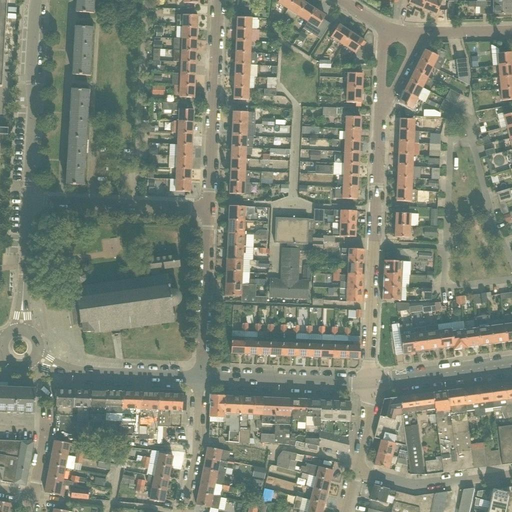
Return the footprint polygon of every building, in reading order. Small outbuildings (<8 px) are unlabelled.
[(76,0),(76,13),(91,14),(91,0),(76,0)] [(293,0),(279,0),(277,3),(287,10),(293,0)] [(298,0),(293,0),(287,10),(297,16),(305,4),(298,0)] [(409,0),(408,4),(422,9),(425,0),(409,0)] [(425,0),(422,9),(436,15),(441,2),(435,0),(425,0)] [(480,15),(493,15),(510,15),(510,3),(485,2),(475,2),(475,8),(477,8),(480,8),(480,15)] [(305,4),(297,16),(307,22),(307,23),(315,11),(305,4)] [(248,16),(249,7),(241,6),(240,16),(248,16)] [(325,17),(315,11),(307,23),(307,22),(303,29),(320,40),(330,24),(323,20),(325,17)] [(182,28),(197,28),(197,16),(183,16),(177,15),(176,27),(182,28)] [(251,19),(237,18),(237,30),(250,30),(251,19)] [(336,30),(330,38),(335,41),(343,29),(336,24),(333,28),(336,30)] [(75,28),(72,75),(87,76),(88,61),(89,61),(90,44),(89,44),(90,29),(75,28)] [(197,28),(182,28),(182,36),(182,39),(196,40),(197,28)] [(335,41),(343,46),(351,34),(343,29),(335,41)] [(250,42),(250,30),(237,30),(236,41),(250,42)] [(302,43),(307,36),(302,32),(297,40),(302,43)] [(343,46),(350,50),(358,38),(351,34),(343,46)] [(350,50),(355,54),(360,46),(363,47),(365,43),(358,38),(350,50)] [(196,40),(182,39),(176,39),(174,39),(173,50),(174,50),(174,51),(196,52),(196,40)] [(249,54),(250,42),(236,41),(236,53),(249,54)] [(173,63),(181,63),(195,63),(196,52),(174,51),(173,56),(173,63)] [(445,60),(438,57),(425,51),(420,61),(433,68),(432,68),(439,71),(445,60)] [(249,54),(236,53),(235,65),(249,66),(256,66),(256,54),(249,54)] [(497,54),(499,66),(511,64),(511,60),(511,53),(497,54)] [(466,57),(455,58),(457,80),(468,84),(466,57)] [(420,61),(414,72),(427,78),(432,68),(433,68),(420,61)] [(181,63),(181,67),(180,74),(195,75),(195,63),(181,63)] [(500,78),(511,76),(511,64),(499,66),(500,78)] [(248,77),(249,66),(235,65),(235,77),(248,77)] [(348,74),(347,80),(362,80),(362,72),(357,71),(357,74),(348,74)] [(409,82),(422,89),(427,78),(414,72),(409,82)] [(180,74),(172,74),(172,77),(172,86),(176,86),(194,86),(195,75),(180,74)] [(511,76),(500,78),(501,89),(511,88),(511,76)] [(248,77),(235,77),(234,88),(249,89),(254,89),(254,77),(248,77)] [(276,85),(276,79),(267,78),(266,85),(267,85),(267,90),(276,90),(276,85)] [(362,80),(347,80),(347,88),(361,89),(362,80)] [(417,99),(422,89),(409,82),(404,93),(417,99)] [(176,87),(180,88),(179,98),(188,98),(193,98),(194,86),(176,86),(176,87)] [(234,100),(247,101),(248,101),(249,89),(234,88),(234,100)] [(361,89),(347,88),(347,97),(361,98),(361,89)] [(502,101),(511,100),(511,88),(501,89),(502,101)] [(86,91),(71,90),(69,138),(84,138),(84,124),(86,124),(87,107),(85,107),(86,91)] [(460,95),(450,90),(448,94),(458,99),(460,95)] [(404,93),(399,103),(411,110),(417,99),(404,93)] [(346,103),(356,104),(356,106),(360,107),(361,98),(347,97),(346,103)] [(426,103),(439,110),(441,106),(427,100),(426,103)] [(444,100),(441,106),(439,110),(449,114),(455,105),(444,100)] [(193,110),(187,110),(187,104),(172,104),(172,115),(179,116),(178,122),(192,122),(193,110)] [(322,116),(328,116),(336,116),(337,108),(322,108),(322,116)] [(233,112),(233,124),(247,125),(247,113),(233,112)] [(511,113),(503,116),(506,127),(511,125),(511,113)] [(359,130),(360,118),(346,117),(346,129),(359,130)] [(400,119),(399,131),(414,132),(414,120),(400,119)] [(178,122),(173,122),(170,124),(170,130),(173,133),(178,133),(178,134),(192,134),(192,122),(178,122)] [(232,136),(246,136),(251,137),(252,125),(247,125),(233,124),(232,136)] [(359,130),(346,129),(345,141),(359,141),(359,130)] [(399,143),(413,144),(414,132),(399,131),(399,143)] [(192,134),(178,134),(177,145),(191,146),(192,134)] [(441,135),(429,134),(429,144),(440,145),(441,135)] [(246,148),(246,136),(232,136),(231,147),(246,148)] [(489,136),(482,138),(484,144),(491,143),(489,136)] [(69,138),(66,185),(81,186),(82,171),(83,171),(84,154),(83,154),(84,138),(69,138)] [(359,141),(345,141),(344,152),(358,153),(359,141)] [(399,143),(398,155),(413,155),(413,144),(399,143)] [(419,153),(419,151),(425,151),(426,148),(425,148),(425,144),(416,144),(416,153),(419,153)] [(191,146),(177,145),(177,157),(191,157),(191,146)] [(429,145),(429,157),(440,157),(440,145),(429,145)] [(245,160),(246,148),(231,147),(231,159),(245,160)] [(320,161),(320,153),(310,152),(310,161),(320,161)] [(358,153),(344,152),(344,164),(358,165),(358,153)] [(398,166),(412,167),(413,155),(398,155),(398,166)] [(190,169),(191,157),(177,157),(176,168),(190,169)] [(491,157),(484,158),(489,176),(495,174),(494,170),(491,168),(490,163),(492,160),(491,157)] [(245,172),(245,171),(245,160),(231,159),(230,171),(245,172)] [(358,165),(344,164),(343,176),(357,177),(358,165)] [(315,173),(315,174),(333,175),(333,167),(315,166),(315,173)] [(412,167),(398,166),(397,178),(412,179),(412,167)] [(176,168),(176,180),(190,181),(190,169),(176,168)] [(230,182),(249,183),(250,172),(245,171),(245,172),(230,171),(230,182)] [(343,185),(343,187),(343,188),(357,188),(357,177),(343,176),(343,185)] [(412,179),(397,178),(397,190),(411,190),(412,179)] [(175,192),(189,193),(190,181),(176,180),(175,192)] [(229,194),(243,195),(248,195),(250,194),(250,185),(249,183),(230,182),(229,194)] [(288,193),(288,185),(280,185),(280,193),(288,193)] [(338,187),(334,187),(334,199),(342,199),(356,200),(357,188),(343,188),(343,187),(338,187)] [(511,198),(509,189),(496,193),(500,204),(511,200),(511,198)] [(396,202),(411,202),(415,203),(416,190),(411,190),(397,190),(396,202)] [(247,222),(247,221),(257,222),(258,215),(255,215),(255,208),(229,206),(228,221),(247,222)] [(355,225),(356,212),(333,211),(333,216),(333,224),(340,224),(355,225)] [(410,214),(396,214),(395,226),(409,226),(410,214)] [(313,220),(275,218),(274,244),(287,244),(287,250),(282,250),(281,282),(271,281),(270,297),(307,299),(307,283),(297,282),(298,255),(302,255),(303,251),(308,251),(307,257),(312,257),(313,248),(312,248),(312,242),(313,236),(313,220)] [(228,235),(246,235),(247,222),(228,221),(228,235)] [(355,238),(355,225),(340,224),(333,224),(332,237),(323,237),(323,242),(323,243),(344,244),(345,237),(355,238)] [(395,226),(395,238),(409,238),(409,226),(395,226)] [(227,248),(245,249),(246,235),(228,235),(227,248)] [(245,255),(245,249),(227,248),(226,260),(242,261),(243,254),(245,255)] [(363,263),(364,250),(341,249),(341,255),(348,256),(348,262),(363,263)] [(396,262),(397,250),(387,250),(386,261),(396,262)] [(167,276),(160,277),(159,270),(180,267),(178,256),(148,260),(151,278),(91,286),(83,288),(83,283),(85,280),(84,276),(81,273),(77,274),(74,277),(75,281),(78,284),(79,288),(77,288),(78,299),(76,300),(79,324),(82,324),(83,333),(94,333),(112,331),(112,335),(120,334),(119,331),(174,323),(173,319),(174,319),(175,318),(176,316),(177,315),(176,314),(175,312),(174,312),(172,311),(172,307),(173,307),(174,307),(175,306),(176,306),(177,305),(178,304),(179,302),(180,301),(180,300),(180,299),(180,298),(180,297),(179,296),(179,295),(178,294),(177,293),(176,292),(174,291),(173,291),(171,291),(169,291),(167,276)] [(242,272),(242,261),(226,260),(226,265),(225,266),(225,270),(226,271),(242,272)] [(383,275),(402,276),(402,262),(396,262),(386,261),(384,261),(383,275)] [(347,276),(363,277),(363,263),(348,262),(347,276)] [(242,272),(226,271),(226,273),(225,274),(225,278),(225,279),(225,284),(241,285),(241,284),(242,272)] [(401,288),(402,276),(383,275),(382,287),(401,288)] [(347,289),(362,290),(363,277),(347,276),(341,276),(341,281),(347,282),(347,289)] [(241,303),(256,303),(266,304),(267,298),(247,297),(248,285),(248,284),(241,284),(241,285),(225,284),(225,285),(224,286),(224,290),(225,291),(225,296),(241,297),(241,303)] [(382,300),(400,301),(401,288),(382,287),(382,300)] [(431,301),(432,289),(422,288),(421,296),(424,301),(431,301)] [(346,303),(362,303),(362,290),(347,289),(340,289),(339,296),(346,297),(346,303)] [(421,303),(422,307),(430,307),(431,312),(435,311),(434,303),(421,303)] [(491,327),(489,319),(476,320),(477,329),(478,329),(480,346),(493,344),(491,327)] [(466,349),(464,331),(463,322),(450,324),(453,347),(453,350),(466,349)] [(399,326),(400,336),(402,354),(415,353),(412,324),(399,326)] [(437,325),(438,331),(441,349),(453,347),(450,324),(437,325)] [(493,344),(506,343),(504,325),(491,327),(493,344)] [(426,333),(419,334),(418,329),(412,329),(415,353),(428,351),(426,333)] [(466,349),(467,349),(467,348),(480,346),(478,329),(477,329),(464,331),(466,349)] [(428,351),(441,349),(438,331),(426,333),(428,351)] [(244,338),(243,355),(256,355),(257,338),(258,332),(255,332),(247,332),(244,332),(244,338)] [(296,334),(296,340),(295,340),(295,357),(308,357),(309,334),(306,334),(299,334),(296,334)] [(309,334),(308,357),(321,358),(321,341),(322,335),(319,335),(311,334),(309,334)] [(347,342),(347,336),(344,336),(337,336),(334,336),(334,341),(333,358),(346,359),(347,342)] [(243,355),(244,338),(232,337),(231,337),(230,354),(243,355)] [(270,339),(257,338),(256,355),(269,356),(270,339)] [(282,356),(283,339),(270,339),(269,356),(282,356)] [(295,357),(295,340),(283,339),(282,356),(295,357)] [(334,341),(321,341),(321,358),(333,358),(334,341)] [(359,359),(360,342),(347,342),(346,359),(359,359)] [(504,419),(508,419),(504,384),(490,386),(493,408),(501,407),(502,413),(504,419)] [(485,416),(484,409),(493,408),(490,386),(476,388),(480,416),(485,416)] [(0,412),(34,413),(35,389),(0,388),(0,412)] [(475,417),(480,416),(476,388),(463,389),(466,411),(474,410),(475,417)] [(471,450),(466,411),(463,389),(445,392),(453,452),(463,451),(466,470),(473,469),(471,450)] [(56,407),(55,437),(72,439),(74,408),(74,391),(56,390),(55,407),(56,407)] [(90,391),(74,391),(74,408),(72,439),(88,440),(90,391)] [(106,392),(90,391),(88,440),(104,442),(106,392)] [(121,393),(106,392),(104,442),(120,444),(120,436),(121,393)] [(436,423),(440,457),(442,473),(466,470),(463,451),(453,452),(445,392),(431,394),(434,415),(435,423),(436,423)] [(139,434),(141,394),(122,393),(121,393),(120,436),(138,437),(139,434)] [(139,434),(149,434),(149,440),(154,440),(154,435),(157,435),(159,394),(141,394),(139,434)] [(163,427),(181,428),(181,411),(182,411),(182,395),(159,394),(157,435),(157,444),(162,444),(163,427)] [(426,411),(427,416),(434,415),(431,394),(413,396),(415,412),(416,415),(422,414),(421,411),(426,411)] [(210,396),(209,428),(208,438),(220,438),(222,437),(223,426),(224,397),(210,396)] [(413,396),(399,398),(401,414),(402,423),(402,427),(418,425),(416,415),(415,412),(413,396)] [(240,397),(224,397),(223,426),(229,426),(228,443),(238,444),(238,436),(240,397)] [(240,397),(238,436),(238,444),(249,445),(249,444),(250,439),(250,429),(247,429),(248,420),(253,420),(253,421),(261,421),(263,398),(240,397)] [(261,421),(261,424),(275,425),(276,425),(278,399),(263,398),(261,421)] [(384,400),(379,417),(387,419),(402,423),(401,414),(399,398),(384,400)] [(274,444),(290,446),(291,426),(293,400),(278,399),(276,425),(275,425),(275,435),(274,444)] [(290,446),(294,447),(296,442),(305,444),(305,437),(307,400),(293,400),(291,426),(290,446)] [(304,449),(318,453),(318,446),(319,435),(319,429),(320,418),(321,401),(307,400),(305,437),(305,444),(304,449)] [(320,418),(350,419),(350,402),(321,401),(320,418)] [(387,419),(379,417),(378,422),(377,429),(388,432),(393,433),(391,443),(405,447),(402,427),(402,423),(387,419)] [(349,437),(350,419),(320,418),(319,429),(319,435),(349,437)] [(407,453),(409,465),(410,475),(424,475),(418,425),(402,427),(405,447),(406,453),(407,453)] [(502,465),(511,464),(511,425),(497,428),(502,465)] [(388,432),(377,429),(374,439),(381,441),(391,443),(393,433),(388,432)] [(275,435),(260,435),(260,443),(274,444),(275,435)] [(318,446),(348,454),(349,437),(319,435),(318,446)] [(28,472),(34,442),(0,440),(0,456),(17,459),(16,470),(28,472)] [(69,444),(54,441),(52,454),(67,457),(67,456),(69,444)] [(392,457),(397,458),(399,451),(406,453),(405,447),(391,443),(381,441),(377,453),(392,457)] [(107,461),(117,463),(118,458),(119,449),(109,447),(107,461)] [(229,452),(207,448),(205,459),(219,462),(219,460),(227,462),(227,464),(233,465),(234,459),(228,458),(229,452)] [(490,448),(484,449),(487,467),(492,466),(490,452),(490,448)] [(471,450),(473,469),(481,468),(478,449),(471,450)] [(487,467),(484,449),(478,449),(481,468),(487,467)] [(297,455),(297,454),(282,451),(277,458),(276,467),(287,470),(290,460),(294,461),(296,455),(297,455)] [(498,451),(490,452),(492,466),(500,465),(498,451)] [(377,453),(375,463),(374,466),(388,469),(390,465),(396,466),(397,464),(401,465),(399,472),(408,474),(406,466),(406,460),(397,458),(392,457),(377,453)] [(49,467),(64,470),(65,468),(73,470),(75,463),(82,465),(82,460),(75,458),(75,457),(67,456),(67,457),(52,454),(49,467)] [(171,468),(173,456),(158,454),(156,465),(171,468)] [(0,481),(25,486),(28,472),(16,470),(17,459),(0,456),(0,481)] [(126,469),(128,460),(119,458),(118,467),(126,469)] [(219,460),(219,462),(205,459),(203,470),(217,473),(217,472),(225,474),(226,468),(227,464),(227,462),(219,460)] [(294,471),(296,462),(294,461),(290,460),(287,470),(292,471),(294,471)] [(98,462),(97,468),(110,470),(111,464),(98,462)] [(333,471),(306,464),(306,468),(301,467),(299,473),(302,474),(308,475),(316,477),(330,481),(333,471)] [(156,465),(155,471),(154,472),(149,471),(148,476),(168,480),(171,468),(156,465)] [(62,480),(64,470),(49,467),(47,478),(62,480)] [(252,477),(264,480),(266,469),(254,467),(252,477)] [(215,484),(223,486),(229,487),(230,482),(224,481),(225,474),(217,472),(217,473),(203,470),(201,482),(215,484)] [(133,485),(135,477),(123,475),(121,483),(133,485)] [(147,482),(152,483),(151,488),(166,491),(168,480),(148,476),(147,482)] [(316,477),(312,490),(327,494),(330,481),(316,477)] [(62,480),(47,478),(44,493),(63,497),(65,486),(61,485),(62,480)] [(104,487),(104,486),(105,479),(95,478),(94,485),(104,487)] [(215,484),(201,482),(198,494),(212,497),(212,496),(215,484)] [(393,504),(393,502),(405,505),(408,495),(396,492),(374,486),(373,492),(370,500),(384,503),(385,502),(393,504)] [(507,506),(511,487),(492,490),(490,502),(507,506)] [(149,500),(164,503),(166,491),(151,488),(149,500)] [(474,489),(463,490),(461,499),(471,501),(474,489)] [(71,498),(88,499),(88,491),(71,490),(71,498)] [(324,504),(327,494),(312,490),(310,500),(324,504)] [(198,494),(196,505),(210,508),(218,510),(220,498),(212,496),(212,497),(198,494)] [(405,505),(393,502),(393,504),(390,511),(430,511),(431,508),(432,502),(433,498),(434,494),(414,497),(408,495),(405,505)] [(321,511),(324,504),(310,500),(302,499),(301,503),(299,510),(306,511),(321,511)] [(461,499),(460,504),(470,507),(471,501),(461,499)] [(262,501),(259,511),(265,511),(267,502),(262,501)] [(8,511),(10,504),(0,502),(0,511),(8,511)] [(445,504),(432,502),(431,508),(443,510),(445,504)] [(490,502),(487,511),(505,511),(507,506),(490,502)]
